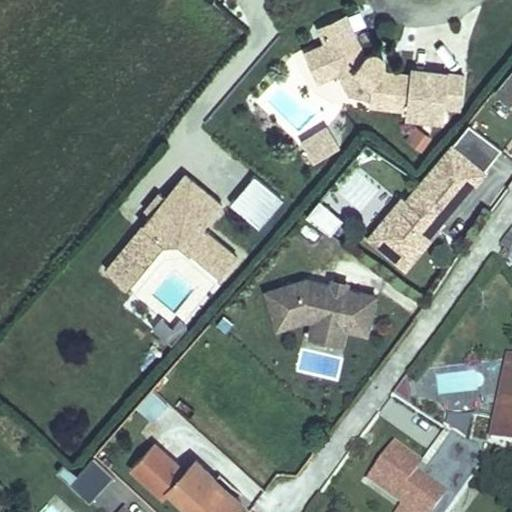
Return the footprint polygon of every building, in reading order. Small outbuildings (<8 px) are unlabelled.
[(461,107),(465,75),(412,69),(411,75),(382,72),(386,66),(386,62),(384,56),(381,53),(377,52),(374,51),(370,52),(367,54),(365,57),(346,14),(320,26),(328,43),(312,49),(324,77),(340,70),(351,93),(371,98),(370,104),(407,108),(407,116),(444,120),(445,105),(461,107)] [(320,79),(324,77),(312,49),(308,51),(320,79)] [(511,69),(495,90),(511,104),(511,69)] [(484,171),(502,149),(469,124),(452,145),(422,180),(434,189),(418,208),(406,199),(403,196),(369,236),(406,267),(433,234),(430,231),(435,225),(438,228),(485,172),(484,171)] [(310,137),(322,157),(340,146),(328,126),(310,137)] [(407,139),(411,142),(420,130),(416,127),(407,139)] [(411,142),(422,150),(431,137),(420,130),(411,142)] [(302,141),(314,162),(322,157),(310,137),(302,141)] [(186,176),(111,266),(132,284),(168,241),(180,240),(221,274),(235,256),(203,229),(222,206),(186,176)] [(406,199),(418,208),(434,189),(422,180),(406,199)] [(306,216),(317,224),(330,208),(320,199),(306,216)] [(317,224),(331,233),(343,219),(330,208),(317,224)] [(430,231),(433,234),(438,228),(435,225),(430,231)] [(511,230),(501,245),(509,251),(511,247),(511,230)] [(266,291),(277,328),(306,319),(313,321),(345,328),(367,333),(376,295),(346,289),(345,289),(344,293),(331,290),(331,285),(306,279),(266,291)] [(331,290),(344,293),(345,289),(346,289),(348,283),(332,279),(331,285),(331,290)] [(309,336),(342,344),(345,328),(313,321),(309,336)] [(492,439),(511,442),(511,355),(510,355),(503,385),(509,387),(502,420),(496,419),(492,439)] [(496,419),(502,420),(509,387),(503,385),(496,419)] [(137,406),(153,420),(168,403),(152,388),(137,406)] [(417,474),(422,478),(454,433),(447,429),(422,465),(423,465),(417,474)] [(422,465),(394,445),(370,479),(403,503),(415,511),(449,511),(489,456),(454,433),(422,478),(417,474),(423,465),(422,465)] [(169,490),(192,511),(232,511),(241,503),(226,488),(224,490),(215,482),(217,480),(195,460),(184,472),(154,444),(132,468),(163,496),(169,490)] [(57,472),(90,502),(115,475),(94,456),(77,475),(64,464),(57,472)] [(215,482),(224,490),(226,488),(217,480),(215,482)] [(71,511),(58,499),(44,511),(71,511)] [(396,511),(415,511),(403,503),(396,511)]
